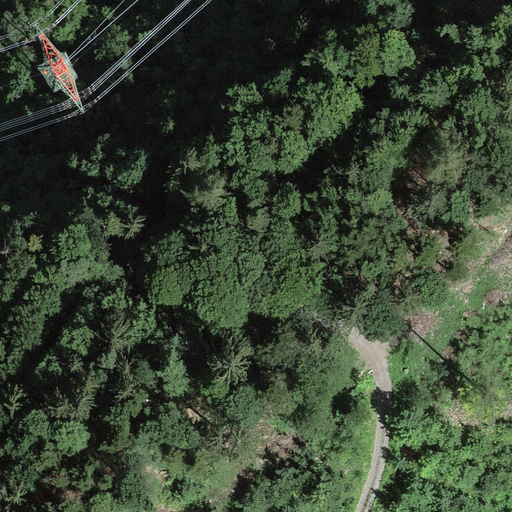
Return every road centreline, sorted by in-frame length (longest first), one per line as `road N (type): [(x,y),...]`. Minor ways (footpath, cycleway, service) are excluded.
road 1 (track): [(344,511),(377,433),(372,349),(307,310),(141,304),(119,257),(511,15)]
road 2 (track): [(0,460),(66,296),(119,257)]
